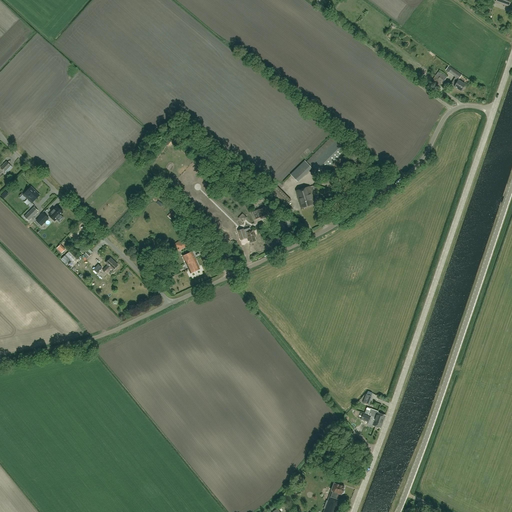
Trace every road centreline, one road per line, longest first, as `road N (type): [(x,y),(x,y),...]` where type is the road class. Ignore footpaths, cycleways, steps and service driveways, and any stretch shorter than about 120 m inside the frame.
road 1 (unclassified): [(353,511),(493,111)]
road 2 (unclassified): [(169,303),(333,226),(414,167),(451,109),(493,111)]
road 3 (tertiary): [(398,511),(511,185)]
road 4 (unclassified): [(169,303),(0,132)]
road 5 (unclassified): [(0,360),(97,336),(169,303)]
